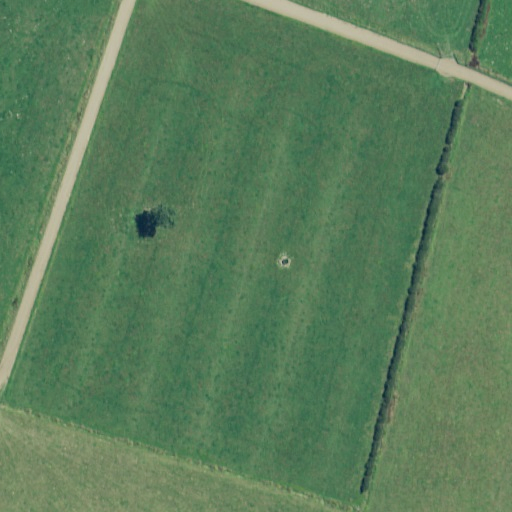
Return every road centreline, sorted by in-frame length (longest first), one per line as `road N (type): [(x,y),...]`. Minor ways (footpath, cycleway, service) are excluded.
road 1 (track): [(0,356),(113,0)]
road 2 (track): [(511,90),(283,0)]
